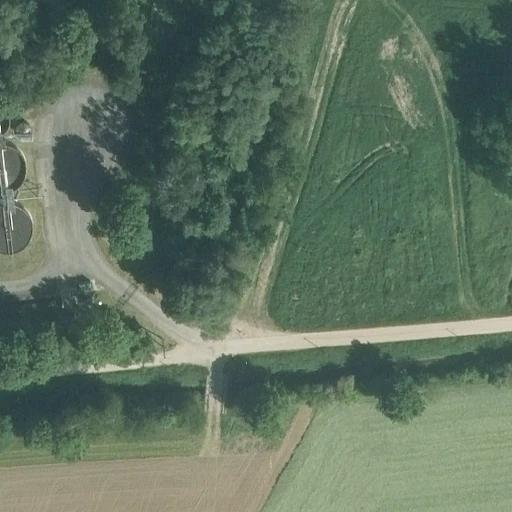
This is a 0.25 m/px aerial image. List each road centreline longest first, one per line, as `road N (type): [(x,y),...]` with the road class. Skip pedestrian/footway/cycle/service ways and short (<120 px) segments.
road 1 (residential): [(214,352),(511,319)]
road 2 (track): [(214,352),(0,375)]
